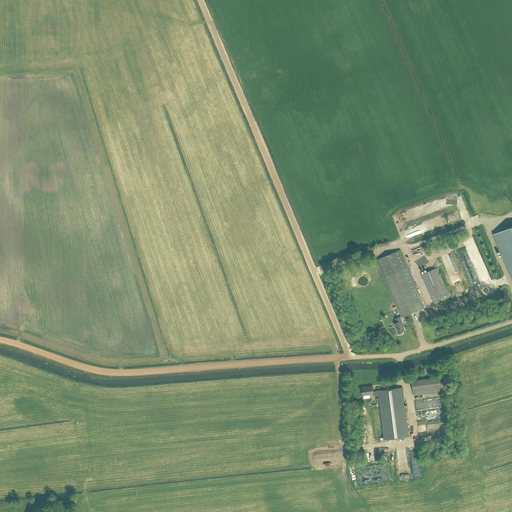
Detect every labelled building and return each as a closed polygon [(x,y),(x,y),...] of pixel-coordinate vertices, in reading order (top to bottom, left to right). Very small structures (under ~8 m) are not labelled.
[(439,229),(435,219),(428,221),(432,231),(439,229)] [(511,226),(494,234),(511,276),(511,226)] [(412,252),(415,257),(425,253),(422,247),(412,252)] [(398,333),(405,330),(402,324),(403,324),(400,318),(424,308),(400,250),(377,260),(400,314),(401,316),(395,318),(397,322),(394,324),(396,328),(390,330),(392,334),(398,332),(398,333)] [(435,301),(451,295),(445,282),(445,281),(439,265),(422,272),(435,301)] [(466,291),(465,283),(456,283),(457,291),(466,291)] [(445,376),(412,380),(413,395),(447,391),(445,376)] [(378,395),(379,397),(376,398),(376,402),(379,402),(384,439),(409,436),(402,387),(378,390),(378,391),(373,391),(372,386),(362,387),(363,395),(373,394),(373,396),(378,395)] [(444,410),(418,413),(419,421),(445,418),(444,410)] [(400,464),(400,478),(409,478),(409,464),(400,464)]
